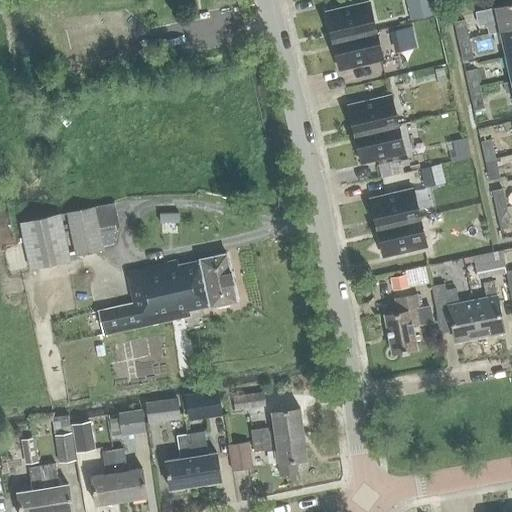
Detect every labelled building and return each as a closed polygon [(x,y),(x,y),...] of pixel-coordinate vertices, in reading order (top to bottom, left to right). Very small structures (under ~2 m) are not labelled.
[(325,12),(332,41),(375,31),(368,2),(325,12)] [(511,3),(494,8),(499,33),(511,30),(511,3)] [(453,23),(458,42),(469,40),(464,21),(453,23)] [(393,29),(397,49),(418,45),(414,24),(393,29)] [(505,58),(511,56),(511,30),(499,33),(505,58)] [(382,60),(375,31),(332,41),(339,70),(382,60)] [(469,40),(458,42),(462,62),(473,59),(469,40)] [(442,68),(434,70),(437,85),(446,83),(442,68)] [(479,89),(475,69),(464,71),(469,91),(479,89)] [(406,77),(407,85),(416,84),(415,76),(406,77)] [(484,108),(479,89),(469,91),(473,110),(484,108)] [(397,125),(390,96),(347,105),(354,135),(397,125)] [(404,154),(397,125),(354,135),(361,164),(404,154)] [(480,142),(484,162),(495,159),(491,139),(480,142)] [(495,159),(484,162),(489,180),(500,178),(495,159)] [(380,161),(380,173),(400,172),(400,160),(380,161)] [(441,170),(421,174),(424,186),(444,182),(441,170)] [(376,228),(419,218),(412,189),(369,199),(376,228)] [(491,191),(495,210),(506,208),(502,189),(491,191)] [(76,257),(103,251),(99,231),(119,228),(114,203),(67,213),(76,257)] [(511,227),(506,208),(495,210),(500,230),(511,227)] [(159,222),(177,222),(177,213),(159,213),(159,222)] [(19,223),(29,270),(70,262),(60,215),(19,223)] [(425,247),(419,218),(376,228),(383,257),(425,247)] [(473,258),(477,278),(504,272),(501,252),(473,258)] [(134,304),(99,312),(104,335),(189,317),(188,311),(209,306),(209,307),(236,302),(226,254),(199,260),(199,261),(178,266),(177,261),(127,272),(134,304)] [(393,292),(409,288),(406,275),(390,279),(393,292)] [(485,299),(472,302),(479,337),(503,332),(493,282),(482,284),(485,299)] [(455,342),(479,337),(472,302),(458,305),(455,289),(445,291),(444,285),(431,287),(437,314),(449,312),(455,342)] [(416,349),(412,326),(432,322),(429,308),(420,309),(417,296),(395,300),(398,313),(385,316),(392,354),(398,353),(400,354),(408,352),(410,350),(416,349)] [(189,420),(221,415),(217,389),(185,394),(189,420)] [(265,406),(262,389),(232,394),(234,411),(265,406)] [(179,413),(177,398),(144,403),(148,425),(162,423),(161,416),(179,413)] [(250,431),(252,441),(303,434),(300,409),(271,413),(273,431),(268,432),(268,428),(250,431)] [(121,437),(145,434),(141,410),(118,413),(121,437)] [(95,449),(89,422),(71,426),(76,453),(95,449)] [(203,432),(187,435),(195,486),(220,482),(216,453),(207,454),(203,432)] [(58,463),(75,460),(71,433),(54,436),(58,463)] [(307,460),(303,434),(252,441),(253,452),(276,449),(278,464),(280,476),(297,473),(295,461),(307,460)] [(169,490),(195,486),(187,435),(176,436),(180,458),(165,461),(169,490)] [(24,464),(38,462),(34,439),(20,441),(24,464)] [(232,471),(251,468),(248,442),(228,445),(232,471)] [(123,449),(112,451),(121,502),(146,497),(142,469),(128,471),(127,465),(126,465),(123,449)] [(95,506),(121,502),(112,451),(102,452),(105,469),(103,469),(104,475),(91,477),(95,506)] [(55,464),(39,466),(45,511),(72,511),(68,484),(58,486),(55,464)] [(19,511),(45,511),(39,466),(28,468),(31,483),(16,486),(19,511)]
